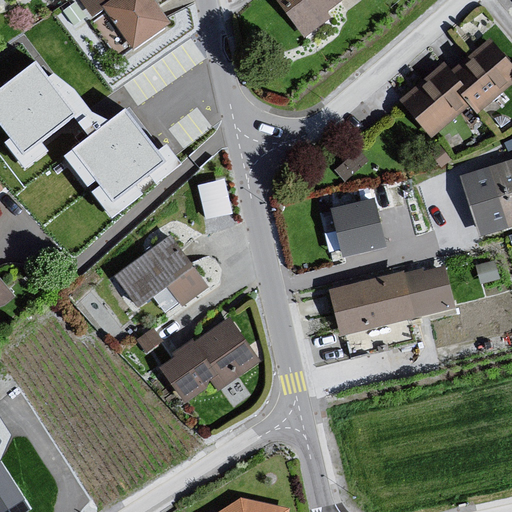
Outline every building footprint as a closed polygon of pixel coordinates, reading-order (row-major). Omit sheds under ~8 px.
[(172,26),(152,0),(122,0),(107,9),(135,54),(172,26)] [(336,0),(276,0),(301,29),(336,0)] [(511,88),(511,61),(497,42),(459,69),(451,63),(400,103),(434,141),(473,110),(481,116),(511,88)] [(355,143),(338,163),(348,171),(365,151),(355,143)] [(511,159),(462,175),(480,233),(511,223),(511,159)] [(207,225),(235,221),(227,172),(200,176),(207,225)] [(372,197),(328,208),(341,256),(385,245),(372,197)] [(211,291),(172,239),(117,278),(142,308),(171,292),(184,310),(211,291)] [(454,303),(445,269),(440,259),(331,287),(343,331),(454,303)] [(0,302),(2,302),(12,295),(0,281),(0,302)] [(231,322),(163,366),(189,406),(262,365),(231,322)] [(0,511),(12,511),(32,500),(0,451),(0,435),(12,428),(0,410),(0,511)] [(285,511),(247,502),(229,511),(285,511)]
